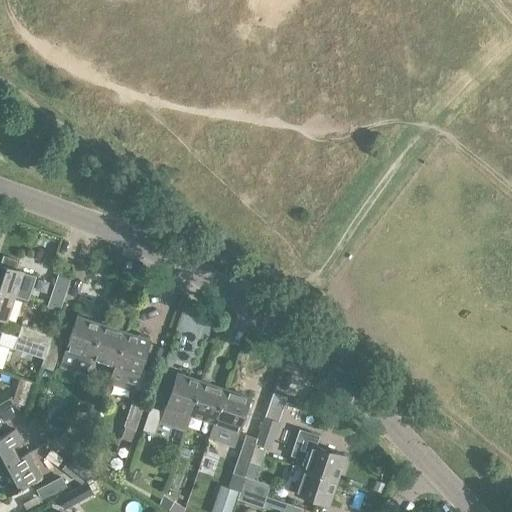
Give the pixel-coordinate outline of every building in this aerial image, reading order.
[(0,264),(0,263),(0,290),(14,295),(22,271),(15,269),(18,261),(3,256),(0,264)] [(59,311),(67,288),(55,283),(47,307),(59,311)] [(0,317),(6,319),(14,295),(0,290),(0,317)] [(76,317),(65,350),(59,366),(84,375),(89,358),(100,325),(76,317)] [(21,325),(17,336),(47,347),(51,336),(21,325)] [(100,325),(89,358),(113,366),(124,333),(100,325)] [(124,333),(113,366),(108,382),(133,391),(137,374),(148,342),(124,333)] [(47,347),(17,336),(13,348),(15,349),(43,359),(47,347)] [(47,347),(43,359),(40,366),(52,370),(62,340),(52,336),(51,336),(47,347)] [(175,373),(164,405),(159,421),(185,430),(191,414),(189,413),(200,381),(175,373)] [(14,402),(12,404),(25,413),(34,383),(19,378),(12,399),(14,402)] [(200,381),(189,413),(191,414),(213,421),(223,389),(200,381)] [(0,410),(12,404),(14,402),(12,399),(6,389),(0,392),(0,410)] [(248,398),(223,389),(213,421),(238,429),(248,398)] [(123,426),(135,431),(144,405),(132,400),(123,426)] [(14,415),(10,407),(0,411),(0,414),(3,421),(14,415)] [(161,410),(150,407),(142,429),(154,433),(161,410)] [(256,438),(255,443),(266,447),(270,448),(280,421),(264,416),(256,438)] [(0,435),(0,465),(18,456),(13,446),(21,442),(14,428),(0,435)] [(66,429),(59,438),(70,446),(76,437),(66,429)] [(245,434),(235,463),(247,467),(249,461),(252,451),(255,443),(256,438),(245,434)] [(312,444),(303,468),(334,479),(343,454),(312,444)] [(252,451),(249,461),(260,465),(263,455),(252,451)] [(27,452),(18,456),(0,465),(0,483),(6,495),(40,477),(27,452)] [(102,471),(79,453),(67,468),(84,481),(102,471)] [(334,479),(303,468),(292,464),(287,479),(295,481),(296,479),(299,480),(295,493),(326,503),(334,479)] [(138,480),(141,472),(130,468),(128,476),(138,480)] [(244,476),(244,477),(240,487),(266,495),(270,485),(244,476)] [(64,510),(93,493),(86,482),(58,498),(64,510)] [(36,490),(39,495),(41,500),(54,493),(48,483),(36,490)] [(220,485),(215,499),(233,505),(235,498),(238,491),(228,488),(227,487),(220,485)] [(240,489),(237,499),(262,507),(263,506),(268,508),(272,506),(279,509),(280,511),(301,511),(302,508),(266,495),(240,487),(240,489)] [(182,511),(185,508),(174,501),(168,510),(171,511),(182,511)]
